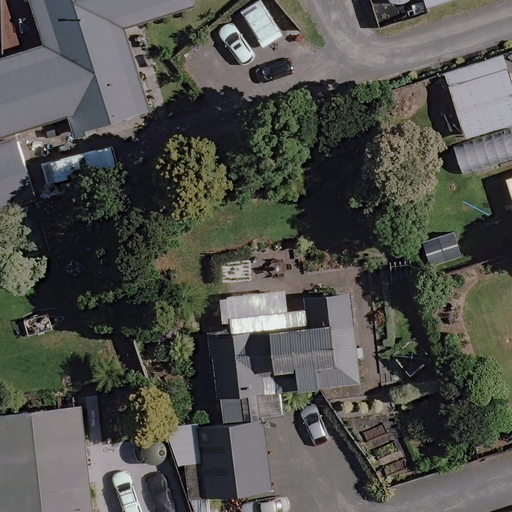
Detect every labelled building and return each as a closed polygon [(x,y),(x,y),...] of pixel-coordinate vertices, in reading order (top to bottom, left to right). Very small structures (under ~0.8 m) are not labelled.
[(0,56),(0,133),(79,109),(85,127),(158,105),(132,21),(198,0),(41,0),(54,40),(0,56)] [(452,0),(416,0),(420,10),(452,0)] [(511,64),(457,82),(474,135),(511,122),(511,64)] [(24,132),(0,139),(0,208),(44,195),(24,132)] [(222,331),(231,416),(290,410),(287,387),(366,379),(357,289),(314,294),(317,321),(222,331)] [(0,409),(0,485),(2,511),(100,511),(88,400),(0,409)] [(273,418),(208,424),(215,492),(280,485),(273,418)]
